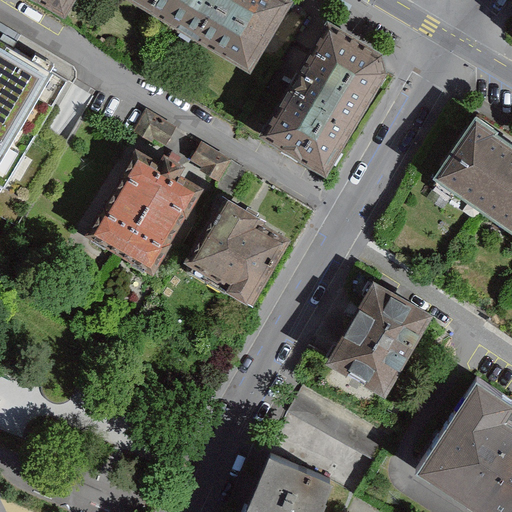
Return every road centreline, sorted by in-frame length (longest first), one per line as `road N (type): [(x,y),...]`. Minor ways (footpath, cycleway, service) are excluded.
road 1 (residential): [(351,217),(0,9)]
road 2 (residential): [(351,217),(259,374),(199,511)]
road 3 (unknown): [(120,80),(50,198),(76,247),(146,285)]
road 4 (residential): [(453,42),(351,217)]
